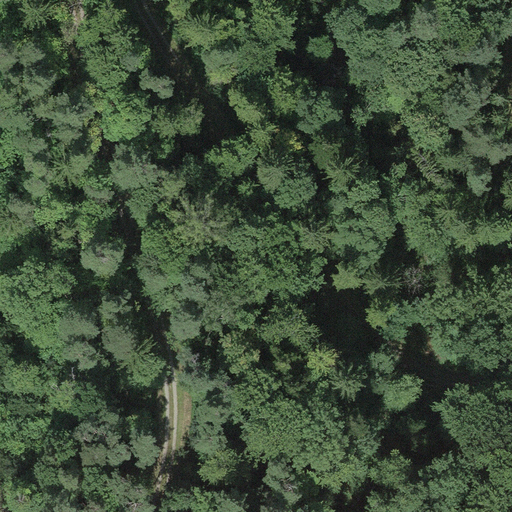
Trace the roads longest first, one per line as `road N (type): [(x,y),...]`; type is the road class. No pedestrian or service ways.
road 1 (track): [(138,0),(274,218),(383,347),(430,376),(478,380),(511,365)]
road 2 (track): [(153,511),(172,403),(164,351),(72,0)]
